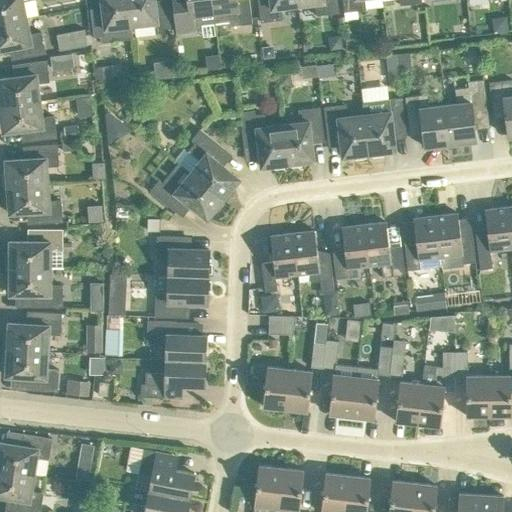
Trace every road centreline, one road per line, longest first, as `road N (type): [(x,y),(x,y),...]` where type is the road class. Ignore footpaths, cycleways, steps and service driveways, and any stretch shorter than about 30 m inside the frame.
road 1 (residential): [(511,167),(278,196),(256,206),(239,242),(233,433)]
road 2 (residential): [(233,433),(0,407)]
road 3 (residential): [(425,452),(233,433)]
